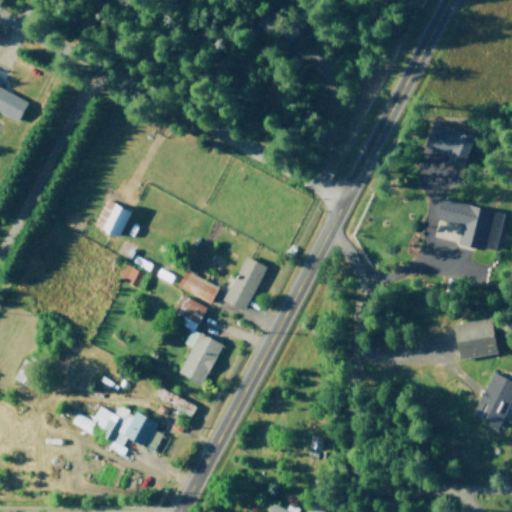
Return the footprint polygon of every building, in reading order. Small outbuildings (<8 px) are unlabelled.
[(267,8),(262,18),(254,14),(247,28),(288,47),(299,23),(267,8)] [(0,78),(0,113),(14,121),(24,102),(0,90),(0,81),(1,79),(0,78)] [(431,120),(421,147),(465,162),(474,136),(431,120)] [(439,197),(434,217),(462,224),(457,244),(493,253),(503,212),(439,197)] [(103,200),(89,226),(111,238),(125,212),(103,200)] [(242,255),(219,299),(242,311),(264,267),(242,255)] [(126,265),(146,275),(138,292),(117,281),(126,265)] [(186,269),(176,286),(206,303),(215,286),(186,269)] [(179,297),(166,321),(186,332),(179,345),(186,348),(174,372),(200,386),(221,345),(191,329),(201,308),(179,297)] [(452,324),(457,359),(497,353),(492,318),(452,324)] [(25,354),(10,378),(35,393),(50,370),(25,354)] [(511,380),(494,370),(469,415),(497,430),(511,401),(511,380)] [(156,388),(148,403),(156,407),(154,410),(183,425),(193,407),(156,388)] [(76,412),(70,422),(92,435),(95,430),(110,439),(107,444),(118,451),(121,447),(117,445),(123,435),(147,450),(156,435),(150,431),(155,422),(133,409),(129,415),(125,413),(127,410),(114,402),(113,405),(107,401),(103,408),(97,404),(91,414),(88,412),(85,417),(76,412)] [(295,511),(275,502),(270,511),(295,511)]
